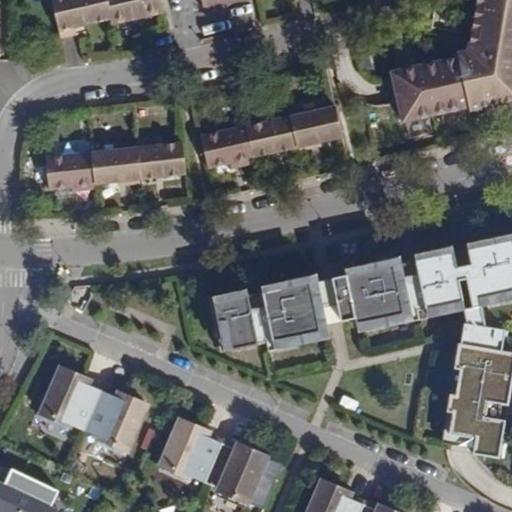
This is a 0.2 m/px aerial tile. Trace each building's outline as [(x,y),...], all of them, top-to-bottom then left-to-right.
[(54,0),(63,35),(112,24),(106,0),(54,0)] [(106,0),(112,24),(112,32),(171,17),(167,0),(106,0)] [(511,0),(478,0),(471,54),(395,69),(406,124),(511,103),(511,0)] [(336,105),(294,115),(301,149),(345,139),(336,105)] [(294,115),(247,124),(255,160),(301,149),(294,115)] [(247,124),(204,133),(212,169),(255,160),(247,124)] [(185,140),(93,152),(97,187),(190,174),(185,140)] [(93,152),(49,157),(53,192),(97,187),(93,152)] [(511,232),(467,242),(468,249),(481,306),(511,300),(511,295),(510,291),(511,289),(511,232)] [(468,249),(454,252),(464,310),(481,306),(468,249)] [(332,278),(338,304),(341,321),(355,318),(356,323),(402,314),(416,310),(419,320),(464,310),(454,252),(416,260),(401,262),(400,256),(345,268),(346,275),(332,278)] [(415,253),(400,256),(401,262),(416,260),(415,253)] [(332,278),(318,281),(324,307),(338,304),(332,278)] [(324,307),(318,281),(262,292),(265,305),(251,308),(248,294),(247,289),(212,296),(218,322),(226,320),(232,350),(266,342),(268,351),(330,338),(324,307)] [(262,292),(248,294),(251,308),(265,305),(262,292)] [(467,324),(487,327),(481,306),(464,310),(467,324)] [(226,320),(218,322),(224,352),(232,350),(226,320)] [(177,339),(171,341),(173,353),(180,351),(177,339)] [(85,430),(102,391),(87,385),(81,382),(83,378),(60,368),(41,413),(70,426),(71,424),(85,430)] [(461,369),(455,368),(451,395),(456,396),(461,369)] [(116,398),(102,391),(85,430),(99,437),(98,438),(127,451),(147,405),(124,396),(122,400),(116,398)] [(487,418),(499,420),(502,404),(490,402),(487,418)] [(454,411),(448,410),(443,442),(474,448),(476,438),(450,433),(454,411)] [(204,482),(221,443),(207,437),(201,434),(203,429),(180,419),(160,465),(190,478),(191,476),(204,482)] [(236,449),(221,443),(204,482),(219,488),(218,490),(247,502),(267,457),(244,447),(242,452),(236,449)] [(0,511),(54,511),(57,507),(52,505),(59,490),(12,468),(5,483),(2,481),(0,486),(0,511)] [(359,511),(363,504),(348,498),(342,495),(344,491),(321,481),(307,511),(359,511)]
